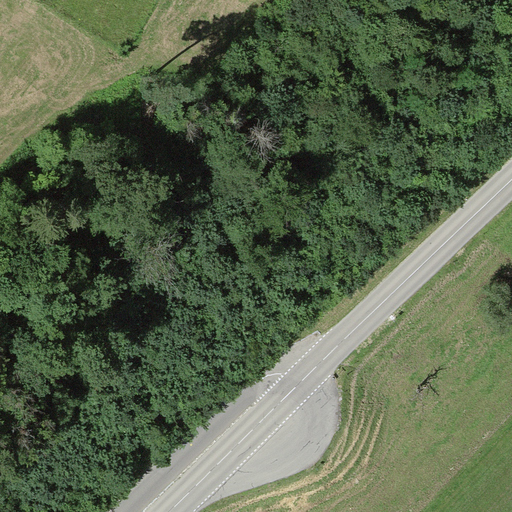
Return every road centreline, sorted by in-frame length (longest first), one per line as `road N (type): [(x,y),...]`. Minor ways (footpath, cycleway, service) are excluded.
road 1 (tertiary): [(295,382),(511,177)]
road 2 (tertiary): [(295,382),(266,373),(249,384),(120,511)]
road 3 (tertiary): [(171,511),(295,382)]
